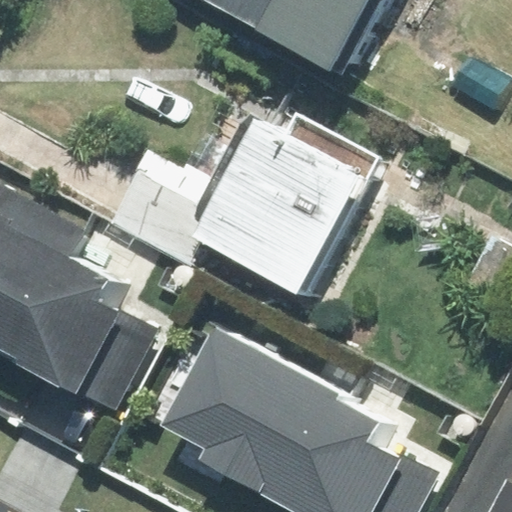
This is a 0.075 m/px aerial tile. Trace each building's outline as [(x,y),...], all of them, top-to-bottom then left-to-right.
[(227,0),(364,72),(401,0),(227,0)] [(301,132),(255,107),(215,178),(157,148),(117,225),(199,267),(214,238),(322,299),(388,181),(399,160),(312,112),(301,132)] [(100,233),(0,178),(0,340),(32,358),(103,397),(159,293),(88,255),(100,233)] [(398,511),(429,454),(405,441),(414,424),(240,332),(190,426),(232,448),(225,463),(317,511),(398,511)] [(511,511),(511,487),(498,511),(511,511)]
